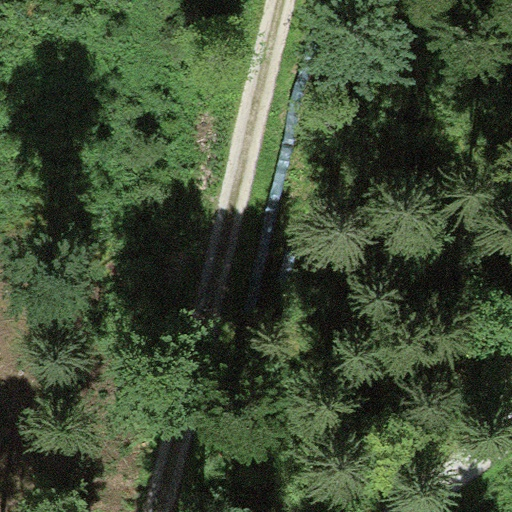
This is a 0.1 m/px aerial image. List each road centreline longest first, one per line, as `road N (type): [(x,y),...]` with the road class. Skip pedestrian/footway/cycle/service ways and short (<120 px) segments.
road 1 (track): [(187,511),(271,0)]
road 2 (track): [(416,511),(511,433)]
